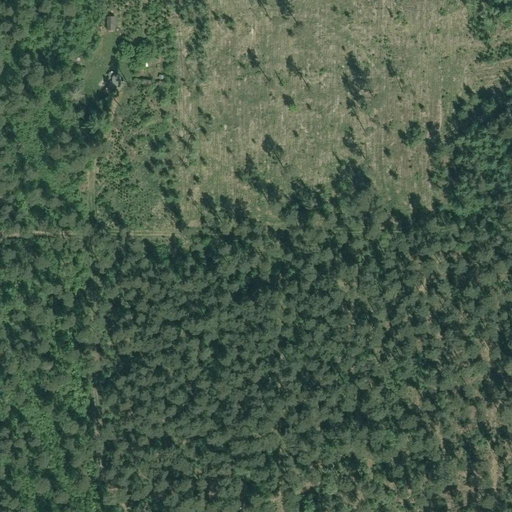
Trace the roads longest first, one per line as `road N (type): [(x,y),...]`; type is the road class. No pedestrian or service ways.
road 1 (track): [(131,511),(107,474),(100,441),(95,177),(133,84),(131,71),(109,59)]
road 2 (track): [(0,511),(0,392)]
